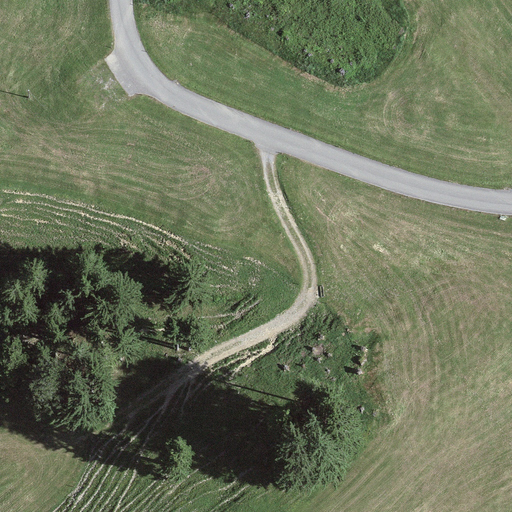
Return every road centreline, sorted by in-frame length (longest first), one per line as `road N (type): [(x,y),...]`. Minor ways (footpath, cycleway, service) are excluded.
road 1 (unclassified): [(121,0),(140,65),(174,95),(421,189),(511,204)]
road 2 (track): [(263,133),(271,186),(308,261),(311,296),(269,330),(83,434)]
